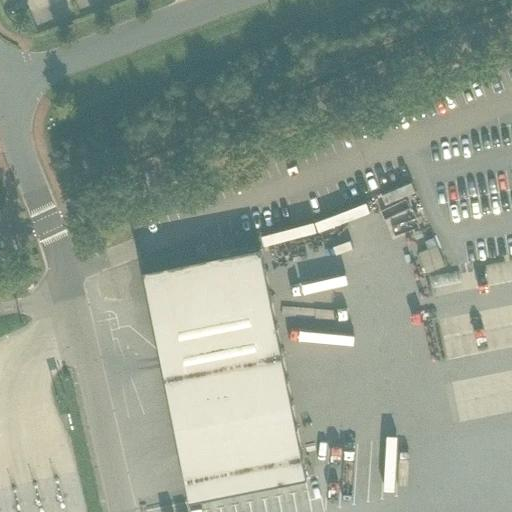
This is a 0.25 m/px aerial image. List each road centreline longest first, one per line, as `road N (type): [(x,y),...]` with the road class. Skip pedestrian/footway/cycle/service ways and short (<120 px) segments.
road 1 (unclassified): [(0,86),(64,276),(122,511)]
road 2 (unknown): [(511,471),(493,465),(264,511)]
road 3 (unclassified): [(0,85),(229,0)]
